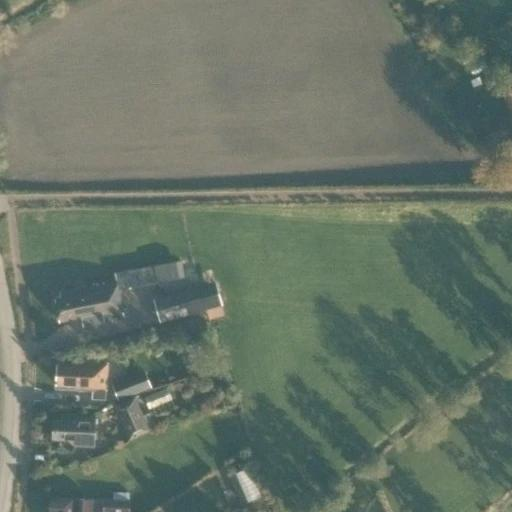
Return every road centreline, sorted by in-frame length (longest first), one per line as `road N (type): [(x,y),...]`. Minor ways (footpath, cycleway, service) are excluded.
road 1 (residential): [(511,193),(0,202)]
road 2 (tertiary): [(0,509),(10,402),(0,296)]
